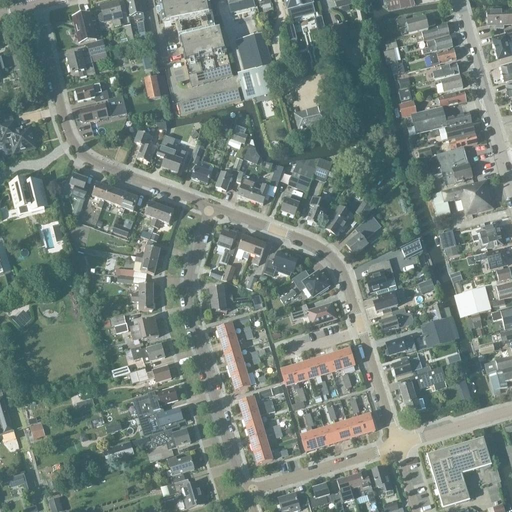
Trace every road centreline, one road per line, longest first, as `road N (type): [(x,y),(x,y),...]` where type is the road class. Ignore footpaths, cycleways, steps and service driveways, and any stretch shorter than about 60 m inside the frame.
road 1 (residential): [(396,445),(336,261),(315,243),(209,209)]
road 2 (residential): [(251,491),(238,476),(190,317),(191,265),(209,209)]
road 3 (residential): [(209,209),(80,152),(34,5)]
road 4 (tertiary): [(505,165),(458,0)]
road 5 (residential): [(251,491),(396,445)]
road 6 (residential): [(396,445),(511,410)]
